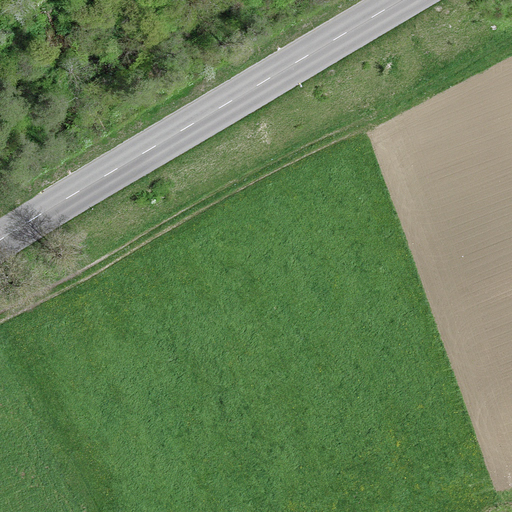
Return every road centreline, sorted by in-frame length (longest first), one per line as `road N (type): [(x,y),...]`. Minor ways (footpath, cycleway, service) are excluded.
road 1 (primary): [(0,240),(404,0)]
road 2 (track): [(0,315),(334,131)]
